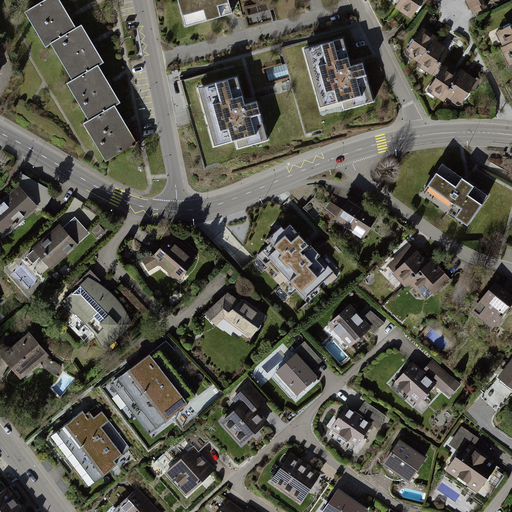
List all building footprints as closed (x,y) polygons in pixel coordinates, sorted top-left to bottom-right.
[(63,0),(44,0),(25,11),(44,44),(52,39),(78,24),(63,0)] [(225,0),(174,0),(182,25),(229,11),(225,0)] [(424,0),(401,0),(401,2),(395,10),(411,21),(424,0)] [(475,0),(467,0),(466,1),(473,16),(481,12),(479,8),(481,7),(477,0),(476,1),(475,0)] [(78,24),(52,39),(74,78),(100,63),(105,60),(83,21),(78,24)] [(426,25),(405,55),(419,64),(434,41),(437,38),(430,33),(432,29),(426,25)] [(511,26),(495,34),(503,50),(511,45),(511,26)] [(342,35),(297,48),(314,108),(340,101),(342,108),(371,100),(359,58),(349,61),(342,35)] [(449,51),(434,41),(419,64),(417,67),(432,76),(449,51)] [(511,45),(503,50),(501,51),(509,67),(511,65),(511,45)] [(447,61),(427,91),(442,101),(445,96),(459,76),(453,72),(456,67),(447,61)] [(100,63),(74,78),(68,81),(90,118),(116,103),(122,100),(100,63)] [(459,76),(445,96),(460,106),(477,80),(462,71),(459,76)] [(236,74),(193,86),(210,145),(233,138),(235,147),(267,138),(255,97),(243,100),(236,74)] [(116,103),(90,118),(85,121),(106,159),(138,141),(116,103)] [(490,195),(443,163),(422,194),(469,227),(490,195)] [(19,187),(0,204),(0,231),(6,238),(39,209),(19,187)] [(329,202),(324,209),(335,216),(332,220),(362,238),(375,216),(346,199),(340,209),(329,202)] [(281,224),(266,238),(269,241),(256,254),(267,267),(265,269),(290,296),(296,290),(305,299),(334,271),(290,223),(285,228),(281,224)] [(62,226),(29,255),(48,277),(81,248),(62,226)] [(156,253),(143,257),(150,271),(160,265),(178,281),(198,256),(172,234),(156,253)] [(396,256),(386,266),(393,272),(391,274),(404,287),(408,283),(428,263),(404,239),(392,252),(396,256)] [(432,259),(428,263),(408,283),(420,297),(428,289),(434,295),(449,279),(432,259)] [(91,269),(74,286),(77,289),(65,301),(88,324),(110,347),(134,322),(123,305),(111,292),(99,282),(102,279),(91,269)] [(511,298),(494,283),(470,311),(490,329),(511,303),(511,298)] [(229,291),(205,314),(216,327),(227,318),(252,337),(268,315),(245,298),(242,301),(229,291)] [(349,305),(330,323),(351,346),(371,328),(374,331),(384,322),(370,311),(362,318),(349,305)] [(31,332),(4,352),(22,377),(37,366),(60,378),(66,368),(46,356),(49,354),(31,332)] [(295,354),(277,371),(298,394),(318,375),(313,369),(323,360),(306,341),(293,352),(295,354)] [(159,352),(112,388),(150,436),(196,400),(159,352)] [(412,362),(394,383),(417,404),(434,385),(445,395),(457,381),(432,359),(422,371),(412,362)] [(511,361),(501,377),(511,385),(511,361)] [(240,405),(223,421),(243,443),(269,420),(257,408),(267,399),(252,383),(234,399),(240,405)] [(348,404),(332,426),(359,445),(373,424),(378,428),(387,416),(366,401),(359,412),(348,404)] [(97,405),(52,438),(90,489),(118,469),(115,465),(124,459),(120,455),(129,448),(97,405)] [(462,427),(449,445),(458,452),(446,469),(477,491),(497,463),(473,447),(479,439),(462,427)] [(402,438),(385,463),(413,483),(419,474),(415,471),(426,455),(402,438)] [(194,447),(166,472),(187,495),(214,469),(194,447)] [(292,452),(272,481),(301,502),(322,473),(292,452)] [(28,511),(10,487),(0,494),(0,511),(28,511)] [(111,511),(139,511),(152,501),(139,487),(111,511)] [(340,487),(322,511),(367,511),(370,508),(340,487)] [(228,500),(219,511),(256,511),(248,506),(245,511),(228,500)] [(139,511),(161,511),(152,501),(139,511)]
